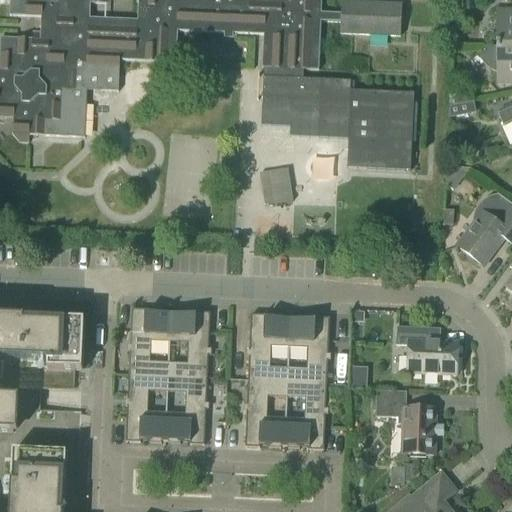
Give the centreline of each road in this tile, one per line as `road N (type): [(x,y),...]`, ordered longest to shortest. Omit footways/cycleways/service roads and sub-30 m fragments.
road 1 (residential): [(108,285),(439,298),(475,317),(489,340),(494,402),(511,445)]
road 2 (residential): [(328,511),(329,478),(320,466),(101,455)]
road 3 (residential): [(108,285),(101,455)]
